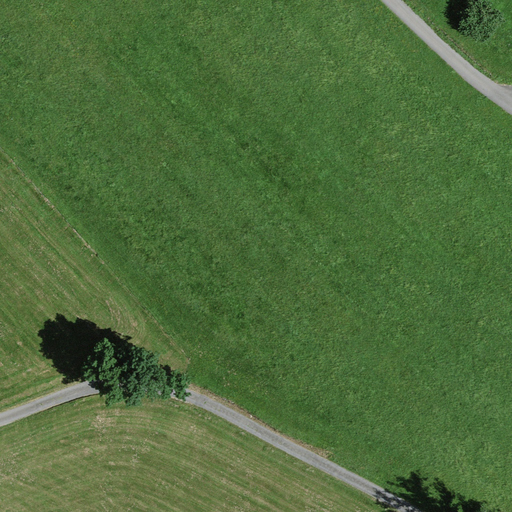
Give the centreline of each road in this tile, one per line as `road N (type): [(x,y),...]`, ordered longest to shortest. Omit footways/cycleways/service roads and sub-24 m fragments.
road 1 (track): [(0,422),(87,388),(135,382),(191,397),(413,511)]
road 2 (residential): [(390,0),(443,53),(511,101)]
